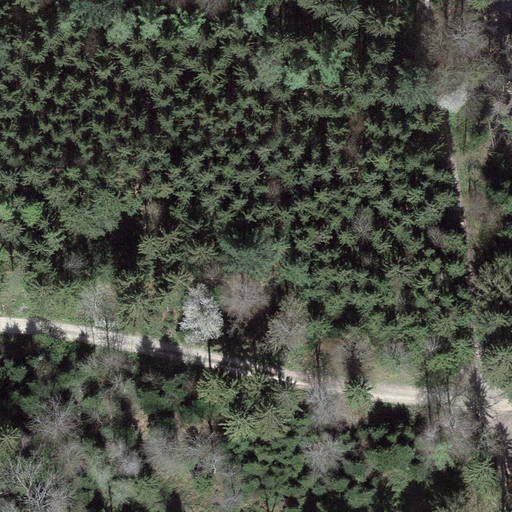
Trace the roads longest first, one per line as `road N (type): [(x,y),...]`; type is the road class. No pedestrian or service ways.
road 1 (track): [(511,401),(399,394),(0,321)]
road 2 (track): [(489,400),(424,0)]
